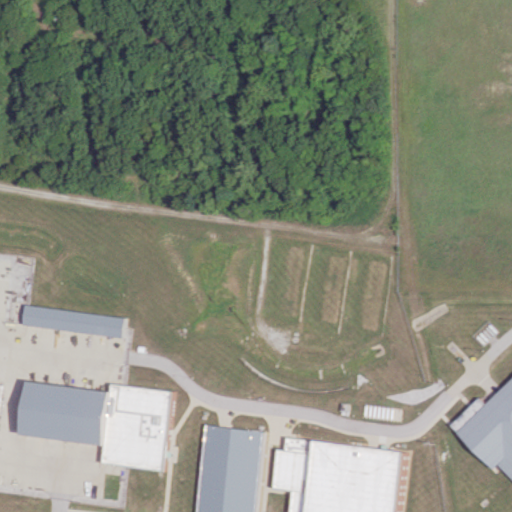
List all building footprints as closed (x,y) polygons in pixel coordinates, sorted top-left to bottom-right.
[(26,303),(27,303),(128,317),(126,327),(125,337),(23,323),(26,303)] [(511,377),(511,478),(498,464),(494,468),(452,425),(480,397),(486,403),(511,377)] [(29,379),(113,391),(115,382),(126,384),(177,390),(167,470),(128,465),(104,462),(106,444),(99,443),(22,433),(29,379)] [(196,511),(208,423),(267,431),(256,511),(196,511)] [(281,448),(289,450),(291,436),(409,452),(400,511),(293,511),(296,489),(276,487),(281,448)]
